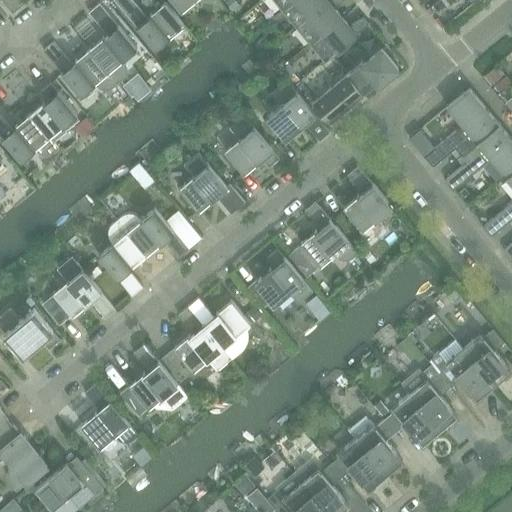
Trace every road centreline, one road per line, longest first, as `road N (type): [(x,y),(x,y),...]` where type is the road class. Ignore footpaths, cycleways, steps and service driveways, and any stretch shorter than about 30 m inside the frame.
road 1 (residential): [(49,386),(373,115)]
road 2 (residential): [(511,290),(373,115)]
